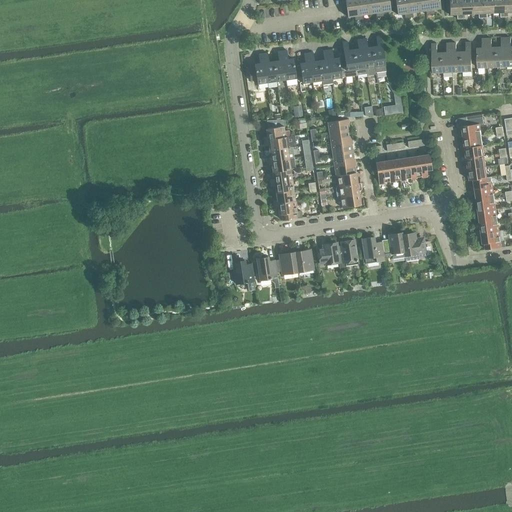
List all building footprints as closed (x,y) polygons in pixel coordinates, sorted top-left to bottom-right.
[(354,16),(355,20),(359,20),(356,0),(345,0),(347,17),(354,16)] [(366,0),(356,0),(359,20),(363,19),(362,15),(369,14),(366,0)] [(380,16),(377,0),(366,0),(369,14),(376,13),(376,17),(380,16)] [(389,0),(377,0),(380,16),(384,16),(384,11),(391,10),(389,0)] [(404,13),(405,18),(409,17),(406,0),(395,0),(397,14),(404,13)] [(417,0),(406,0),(409,17),(413,17),(412,12),(419,11),(417,0)] [(426,15),(430,14),(428,0),(417,0),(419,11),(426,10),(426,15)] [(440,8),(439,0),(428,0),(430,14),(434,14),(434,9),(440,8)] [(457,19),(461,19),(459,0),(448,0),(450,15),(457,14),(457,19)] [(465,19),(465,14),(471,14),(470,0),(459,0),(461,19),(465,19)] [(481,0),(470,0),(471,14),(478,14),(478,18),(482,18),(481,0)] [(486,18),(486,13),(493,13),(492,0),(481,0),(482,18),(486,18)] [(500,17),(504,17),(503,0),(492,0),(493,13),(500,13),(500,17)] [(511,0),(503,0),(504,17),(508,17),(508,12),(511,11),(511,0)] [(376,37),(377,46),(372,46),(376,72),(386,71),(381,36),(376,37)] [(501,47),(497,47),(498,67),(507,66),(506,37),(501,38),(501,47)] [(366,38),(361,39),(367,74),(368,75),(369,75),(370,75),(373,74),(374,74),(375,74),(376,72),(372,46),(367,47),(366,38)] [(478,68),(488,67),(487,38),(482,38),(482,47),(477,48),(478,68)] [(492,47),(491,38),(487,38),(488,67),(498,67),(497,47),(492,47)] [(357,40),(358,49),(353,49),(357,75),(367,74),(361,39),(357,40)] [(346,67),(343,67),(344,77),(357,75),(353,49),(348,50),(347,41),(342,42),(346,67)] [(447,50),(446,41),(438,41),(439,50),(447,50)] [(466,51),(461,51),(462,71),(472,71),(471,42),(466,42),(466,51)] [(432,44),(433,73),(443,72),(442,52),(437,52),(437,43),(432,44)] [(447,52),(442,52),(443,72),(453,72),(451,43),(447,43),(447,52)] [(456,52),(456,43),(451,43),(453,72),(462,71),(461,51),(456,52)] [(332,79),(344,77),(343,67),(340,68),(338,58),(333,58),(332,49),(327,50),(332,79)] [(286,80),(299,78),(297,66),(294,66),(293,58),(288,59),(286,50),(282,51),(286,80)] [(324,60),(319,60),(322,80),(323,85),(332,83),(332,79),(327,50),(323,51),(324,60)] [(274,61),(277,81),(286,80),(282,51),(277,51),(278,60),(274,61)] [(313,52),(308,53),(313,82),(322,80),(319,60),(314,61),(313,52)] [(267,82),(277,81),(274,61),(269,62),(268,53),(263,54),(267,82)] [(302,77),(303,83),(313,82),(308,53),(304,54),(305,62),(300,63),(300,65),(297,66),(299,78),(302,77)] [(257,80),(257,84),(267,82),(263,54),(258,54),(260,63),(254,64),(255,66),(249,67),(251,81),(257,80)] [(371,106),(364,107),(365,116),(372,115),(371,106)] [(294,118),(302,117),(301,107),(293,108),(294,118)] [(462,130),(463,137),(481,134),(480,124),(483,123),(483,117),(467,119),(468,125),(458,127),(459,130),(462,130)] [(267,136),(263,137),(264,140),(291,136),(290,130),(285,131),(283,119),(267,120),(268,128),(266,129),(267,136)] [(328,122),(329,133),(349,130),(348,119),(328,122)] [(349,130),(329,133),(331,144),(351,140),(349,130)] [(464,144),(461,144),(461,148),(483,145),(481,134),(463,137),(464,144)] [(291,136),(264,140),(265,144),(268,143),(269,150),(293,147),(296,146),(294,135),(291,136)] [(331,144),(332,154),(353,151),(351,140),(331,144)] [(302,145),(304,156),(311,155),(309,144),(302,145)] [(484,156),(483,145),(461,148),(462,152),(465,151),(466,158),(484,156)] [(271,157),(267,158),(267,161),(294,157),(293,147),(269,150),(271,157)] [(334,165),(354,162),(353,151),(332,154),(334,165)] [(424,155),(423,153),(418,154),(422,176),(421,176),(421,178),(428,177),(427,176),(432,175),(429,154),(424,155)] [(417,177),(421,176),(422,176),(418,154),(413,155),(413,157),(408,157),(411,178),(411,179),(417,178),(417,177)] [(312,166),(311,155),(304,156),(306,167),(312,166)] [(467,165),(464,166),(464,169),(486,166),(484,156),(466,158),(467,165)] [(296,168),(294,158),(294,157),(267,161),(268,165),(272,165),(273,171),(290,169),(291,170),(296,168)] [(402,158),(402,157),(397,158),(400,180),(400,181),(406,180),(406,179),(411,178),(408,157),(402,158)] [(392,160),(386,161),(389,181),(389,182),(395,182),(395,180),(400,180),(397,158),(391,158),(392,160)] [(389,181),(386,161),(381,161),(381,160),(375,161),(379,184),(385,183),(385,182),(389,181)] [(336,176),(337,176),(337,175),(356,172),(354,162),(334,165),(336,176)] [(505,166),(505,163),(500,164),(501,175),(506,174),(511,173),(510,170),(510,165),(505,166)] [(487,177),(486,166),(464,169),(465,173),(469,173),(470,180),(473,179),(487,177)] [(292,179),(291,170),(290,169),(273,171),(274,179),(270,179),(271,183),(292,179)] [(360,178),(357,179),(356,172),(337,175),(337,176),(339,186),(360,183),(360,178)] [(475,186),(471,187),(471,190),(493,187),(491,176),(487,177),(473,179),(475,186)] [(276,193),(294,190),(292,179),(271,183),(271,186),(275,186),(276,193)] [(339,186),(336,186),(338,197),(341,197),(359,194),(358,187),(361,187),(360,183),(339,186)] [(494,198),(493,187),(471,190),(472,194),(476,193),(477,200),(494,198)] [(273,201),(274,204),(295,201),(294,190),(276,193),(277,200),(273,201)] [(360,200),(359,194),(341,197),(342,208),(364,204),(363,200),(360,200)] [(478,207),(474,208),(474,212),(496,208),(494,198),(477,200),(478,207)] [(295,201),(274,204),(274,208),(278,207),(279,214),(281,214),(282,220),(286,220),(302,217),(301,211),(297,211),(295,201)] [(498,219),(496,208),(474,212),(475,215),(479,215),(480,222),(498,219)] [(477,229),(478,233),(499,230),(498,219),(480,222),(481,229),(477,229)] [(415,237),(414,230),(401,232),(405,257),(406,261),(419,258),(418,256),(426,255),(424,241),(423,235),(415,237)] [(504,231),(499,231),(499,230),(478,233),(478,237),(482,236),(483,243),(485,243),(486,249),(506,246),(505,240),(504,231)] [(390,243),(383,244),(382,244),(384,255),(384,256),(392,255),(393,259),(405,257),(401,232),(389,234),(390,243)] [(366,263),(385,260),(384,256),(384,255),(382,244),(383,244),(382,241),(375,242),(374,237),(362,238),(366,263)] [(342,245),(337,246),(336,246),(339,262),(340,270),(346,269),(345,265),(358,264),(354,239),(341,241),(342,245)] [(326,264),(339,262),(336,246),(337,246),(336,242),(323,244),(324,248),(318,249),(320,265),(326,264)] [(300,248),(294,249),(294,252),(295,252),(298,272),(313,269),(310,249),(301,251),(300,248)] [(280,259),(275,260),(277,272),(282,271),(282,274),(298,272),(295,252),(294,252),(279,254),(280,259)] [(279,287),(277,272),(275,260),(269,261),(268,257),(256,259),(260,280),(271,278),(271,280),(273,282),(274,282),(275,287),(279,287)] [(247,282),(249,291),(255,290),(251,263),(245,264),(245,260),(233,262),(236,283),(247,282)]
